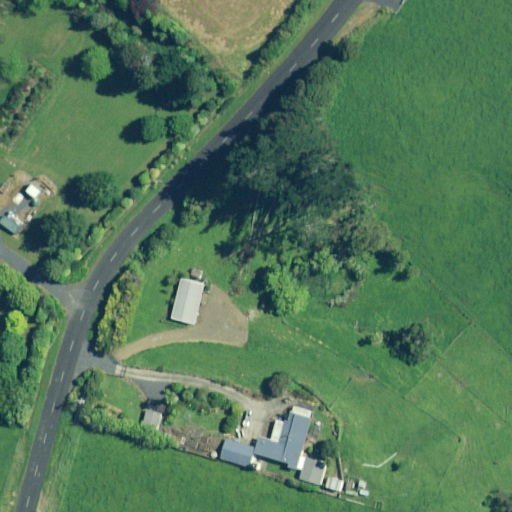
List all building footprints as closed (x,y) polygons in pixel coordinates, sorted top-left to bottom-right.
[(4,211),(0,216),(0,224),(17,235),(24,223),(4,211)] [(202,283),(179,278),(171,319),(194,324),(202,283)] [(298,469),(314,411),(295,406),(290,424),(278,420),(272,442),(258,438),(255,448),(226,440),(221,458),(251,467),(254,453),(291,463),(290,466),(298,469)] [(163,413),(145,412),(145,426),(163,427),(163,413)] [(309,459),(302,457),(299,469),(305,471),(302,479),(322,485),(328,464),(309,459)] [(346,481),(331,477),(329,488),(343,491),(346,481)]
